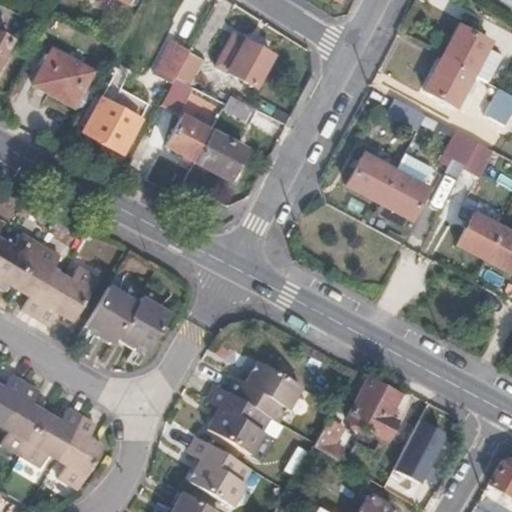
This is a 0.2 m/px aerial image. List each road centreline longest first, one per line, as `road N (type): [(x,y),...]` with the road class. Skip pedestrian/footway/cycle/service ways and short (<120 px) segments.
road 1 (primary): [(233,267),(506,413)]
road 2 (primary): [(0,142),(233,267)]
road 3 (residential): [(347,52),(233,267)]
road 4 (residential): [(233,267),(165,381),(136,405)]
road 5 (residential): [(136,405),(0,332)]
road 6 (residential): [(136,405),(136,456),(88,511)]
